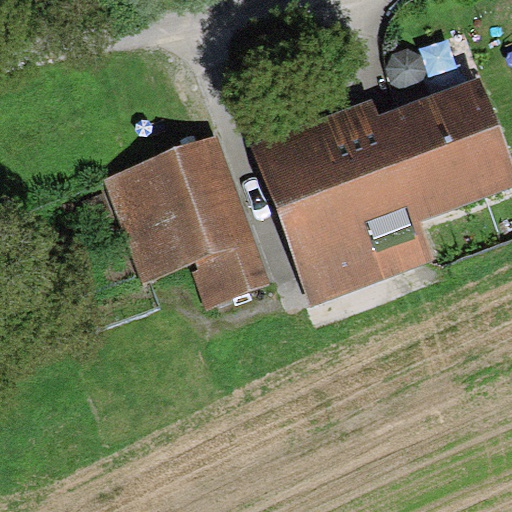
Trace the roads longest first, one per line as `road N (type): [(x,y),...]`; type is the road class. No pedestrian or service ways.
road 1 (track): [(0,61),(205,0)]
road 2 (track): [(195,2),(249,162)]
